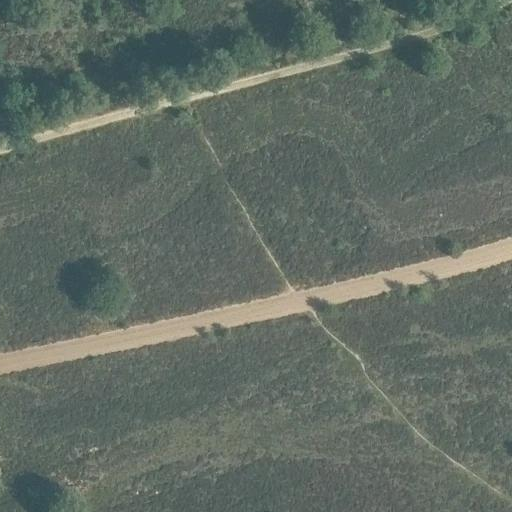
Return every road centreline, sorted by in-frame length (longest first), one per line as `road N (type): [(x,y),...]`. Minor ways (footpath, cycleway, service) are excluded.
road 1 (track): [(511,6),(393,51),(254,89),(180,97),(0,151)]
road 2 (track): [(511,251),(363,291),(0,367)]
